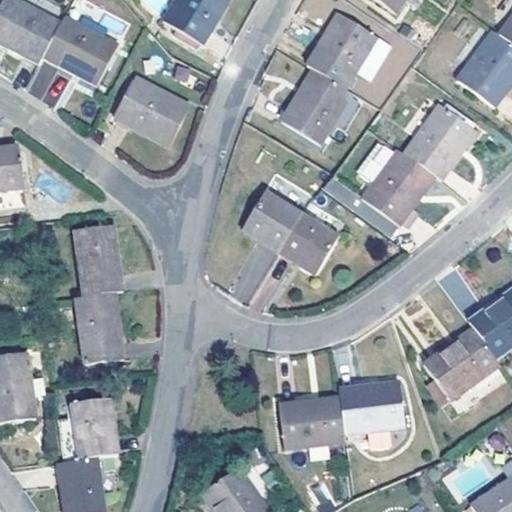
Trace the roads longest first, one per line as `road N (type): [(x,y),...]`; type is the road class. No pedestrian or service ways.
road 1 (residential): [(511,192),(450,252),(342,330),(281,343),(180,323)]
road 2 (residential): [(186,262),(200,180),(281,0)]
road 3 (residential): [(0,103),(138,204),(186,262)]
road 4 (residential): [(180,323),(150,511)]
